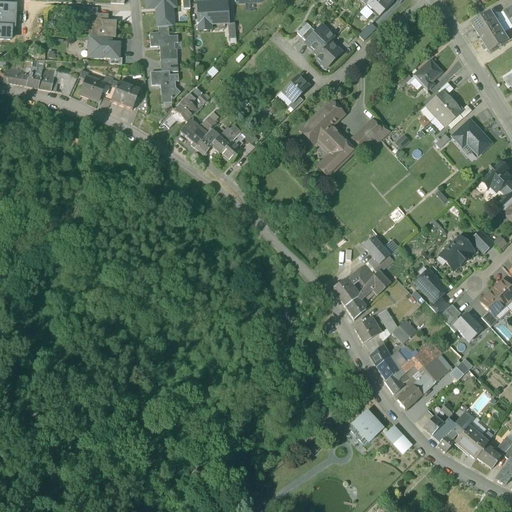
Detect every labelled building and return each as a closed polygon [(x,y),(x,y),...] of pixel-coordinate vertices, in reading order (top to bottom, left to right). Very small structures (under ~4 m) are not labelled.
[(146,0),(148,13),(157,12),(158,31),(168,30),(167,14),(171,14),(171,6),(174,6),(173,0),(146,0)] [(388,0),(372,0),(367,6),(379,17),(392,3),(388,0)] [(31,14),(31,1),(19,1),(20,14),(31,14)] [(228,4),(197,6),(198,34),(211,33),(211,27),(229,26),(228,4)] [(511,5),(502,12),(508,21),(511,18),(511,5)] [(0,30),(10,31),(14,31),(15,8),(0,6),(0,30)] [(491,13),(471,25),(479,39),(499,27),(491,13)] [(115,24),(105,24),(105,17),(97,17),(97,18),(84,17),(84,33),(91,33),(91,40),(109,40),(114,41),(115,24)] [(371,26),(359,38),(364,43),(376,31),(371,26)] [(306,44),(305,44),(309,48),(309,49),(317,57),(330,44),(334,40),(322,27),(315,34),(306,44)] [(499,27),(479,39),(489,55),(509,43),(499,27)] [(310,29),(301,39),(306,44),(315,34),(310,29)] [(0,42),(10,43),(10,31),(0,30),(0,42)] [(168,30),(158,31),(158,37),(149,37),(150,51),(159,50),(160,65),(170,64),(169,54),(174,54),(173,46),(177,46),(177,40),(168,40),(168,30)] [(119,47),(109,46),(109,40),(91,40),(88,40),(88,55),(96,56),(95,62),(109,63),(119,63),(119,62),(119,47)] [(317,57),(315,60),(326,70),(341,55),(330,44),(317,57)] [(430,63),(413,78),(427,93),(433,87),(430,84),(441,75),(430,63)] [(21,74),(5,70),(5,71),(4,81),(3,86),(17,89),(20,78),(21,74)] [(32,72),(22,70),(21,74),(20,78),(30,80),(31,76),(32,72)] [(48,78),(41,76),(41,78),(40,81),(37,93),(50,96),(50,95),(53,81),(53,80),(54,75),(48,74),(48,78)] [(70,80),(61,77),(54,75),(53,80),(53,81),(58,81),(65,83),(64,87),(72,91),(75,84),(70,81),(70,80)] [(30,80),(29,83),(27,83),(26,91),(37,93),(40,81),(35,80),(36,77),(31,76),(30,80)] [(161,76),(151,77),(151,91),(160,90),(161,105),(171,104),(171,94),(175,94),(175,93),(175,86),(178,86),(178,79),(169,79),(169,76),(161,76)] [(407,76),(397,84),(402,89),(411,81),(407,76)] [(30,80),(20,78),(17,89),(26,91),(27,83),(29,83),(30,80)] [(298,78),(282,94),(292,104),(293,104),(299,98),(308,89),(298,78)] [(104,88),(86,82),(80,100),(97,107),(99,102),(104,89),(104,88)] [(447,85),(438,94),(440,96),(443,94),(446,97),(452,91),(447,85)] [(72,91),(64,87),(63,90),(61,98),(68,100),(72,91)] [(139,96),(117,87),(115,93),(110,106),(132,115),(139,96)] [(115,93),(104,89),(99,102),(110,106),(115,93)] [(196,92),(174,115),(180,120),(186,126),(197,114),(194,111),(196,109),(196,110),(199,107),(202,110),(207,104),(196,92)] [(175,94),(171,94),(171,104),(174,104),(180,97),(175,93),(175,94)] [(440,96),(428,107),(437,117),(452,104),(446,97),(443,94),(440,96)] [(299,98),(293,104),(292,104),(288,108),(293,113),(303,103),(299,98)] [(354,153),(330,129),(343,117),(330,104),(299,134),(307,143),(312,139),(330,157),(317,170),(326,180),(354,153)] [(460,113),(452,104),(437,117),(446,127),(458,116),(461,113),(460,113)] [(466,107),(460,113),(461,113),(458,116),(462,121),(471,113),(466,107)] [(172,118),(163,128),(168,133),(177,123),(172,118)] [(186,126),(180,120),(177,123),(183,129),(186,126)] [(215,127),(207,120),(202,126),(208,131),(210,133),(215,127)] [(491,146),(469,122),(452,138),(459,147),(464,142),(478,157),(491,146)] [(371,123),(352,141),(362,151),(381,133),(371,123)] [(206,138),(190,125),(180,136),(193,146),(191,149),(194,152),(203,142),(206,138)] [(229,133),(227,131),(218,140),(228,149),(232,146),(239,138),(240,136),(232,129),(229,133)] [(255,143),(244,132),(240,136),(239,138),(243,141),(249,147),(250,148),(255,143)] [(206,138),(203,142),(211,150),(218,140),(210,133),(208,134),(206,138)] [(405,136),(395,144),(400,150),(411,142),(405,136)] [(445,136),(435,145),(439,150),(449,141),(445,136)] [(239,138),(232,146),(234,148),(238,144),(239,145),(243,141),(239,138)] [(228,149),(218,140),(211,150),(210,151),(219,158),(228,149)] [(203,142),(194,152),(204,160),(210,151),(211,150),(203,142)] [(228,149),(219,158),(230,167),(241,155),(234,148),(232,146),(228,149)] [(241,155),(246,160),(254,152),(250,148),(249,147),(241,155)] [(499,164),(480,182),(487,190),(490,187),(495,194),(499,190),(509,180),(510,179),(504,173),(506,171),(499,164)] [(511,183),(509,180),(499,190),(504,196),(504,197),(508,201),(511,198),(511,183)] [(511,198),(508,201),(500,209),(504,213),(511,205),(511,198)] [(511,205),(504,213),(503,214),(511,223),(511,205)] [(397,208),(392,213),(395,216),(400,212),(397,208)] [(481,232),(471,242),(483,255),(493,245),(481,232)] [(459,238),(441,255),(447,261),(444,264),(452,272),(459,266),(460,267),(467,260),(467,259),(473,253),(459,238)] [(499,238),(494,243),(500,250),(505,245),(499,238)] [(387,256),(373,240),(362,249),(372,260),(378,267),(390,256),(389,254),(387,256)] [(342,241),(335,247),(338,250),(345,244),(342,241)] [(414,242),(409,246),(413,251),(418,247),(414,242)] [(358,243),(352,248),(355,252),(361,247),(358,243)] [(399,244),(391,250),(389,254),(390,256),(401,246),(399,244)] [(378,267),(372,260),(367,265),(373,272),(377,269),(378,267)] [(378,267),(377,269),(381,273),(388,267),(384,262),(378,267)] [(364,268),(359,272),(344,282),(349,289),(358,282),(364,290),(373,279),(364,268)] [(443,289),(427,273),(416,283),(416,287),(432,304),(433,305),(439,299),(440,298),(437,295),(443,289)] [(364,290),(359,296),(363,300),(371,293),(377,299),(389,287),(377,274),(364,290)] [(349,289),(344,282),(331,292),(344,310),(357,300),(356,299),(349,289)] [(501,283),(491,293),(504,307),(511,299),(511,293),(509,291),(501,283)] [(504,307),(491,293),(480,303),(487,312),(493,317),(504,307)] [(439,299),(433,305),(432,304),(428,308),(438,319),(448,310),(439,299)] [(357,300),(344,310),(353,324),(365,314),(363,312),(364,311),(361,306),(359,304),(357,300)] [(448,310),(438,319),(447,328),(460,315),(451,307),(448,310)] [(487,312),(480,319),(490,329),(498,321),(493,317),(487,312)] [(396,331),(385,313),(377,318),(386,332),(383,334),(387,340),(392,335),(396,331)] [(467,345),(481,332),(466,316),(452,329),(467,345)] [(368,323),(353,332),(362,347),(373,340),(377,338),(376,338),(368,323)] [(396,331),(392,335),(402,346),(414,334),(404,324),(396,331)] [(383,334),(376,338),(377,338),(373,340),(377,346),(381,344),(382,346),(382,345),(387,340),(383,334)] [(373,340),(363,347),(370,358),(380,351),(377,346),(373,340)] [(410,361),(408,363),(413,369),(418,374),(426,369),(436,361),(424,348),(410,361)] [(370,358),(369,360),(376,371),(389,361),(382,349),(380,351),(370,358)] [(401,352),(397,356),(405,365),(408,363),(410,361),(401,352)] [(389,361),(376,371),(385,385),(394,376),(397,373),(389,361)] [(436,361),(426,369),(418,374),(422,379),(423,379),(426,383),(429,380),(434,386),(447,374),(436,361)] [(405,365),(399,372),(403,377),(413,369),(408,363),(405,365)] [(461,365),(449,376),(457,383),(468,372),(461,365)] [(403,377),(399,382),(398,384),(400,387),(406,386),(407,384),(418,374),(413,369),(403,377)] [(403,377),(399,372),(397,373),(394,376),(399,382),(403,377)] [(418,374),(407,384),(406,386),(405,386),(410,391),(412,389),(422,379),(418,374)] [(399,382),(394,376),(385,385),(384,385),(393,398),(399,392),(400,387),(398,384),(399,382)] [(422,379),(412,389),(421,398),(434,386),(429,380),(426,383),(423,379),(422,379)] [(410,391),(397,403),(396,404),(405,414),(421,398),(412,389),(410,391)] [(489,396),(484,401),(488,404),(492,399),(489,396)] [(453,415),(445,407),(440,412),(441,414),(448,420),(453,415)] [(465,416),(458,410),(453,415),(457,419),(460,422),(465,416)] [(383,431),(366,413),(348,430),(365,448),(383,431)] [(457,419),(453,415),(448,420),(450,422),(453,424),(457,419)] [(465,416),(460,422),(462,424),(455,430),(462,435),(467,429),(473,422),(465,416)] [(433,419),(422,431),(430,439),(442,427),(433,419)] [(450,435),(442,427),(430,439),(439,446),(450,435)] [(480,441),(467,429),(462,435),(458,440),(454,444),(453,445),(468,458),(482,443),(480,441)] [(393,447),(401,439),(393,430),(384,438),(393,447)] [(462,435),(455,430),(451,434),(454,437),(458,440),(462,435)] [(450,435),(439,446),(439,447),(436,450),(444,456),(447,453),(446,453),(453,445),(454,444),(450,442),(453,438),(450,435)] [(486,435),(480,441),(482,443),(486,447),(491,440),(486,435)] [(511,444),(511,445),(505,440),(495,453),(492,451),(491,453),(485,449),(475,461),(490,473),(501,459),(506,463),(509,460),(511,455),(511,444)] [(482,443),(468,458),(474,463),(475,461),(485,449),(486,447),(482,443)] [(511,457),(510,460),(509,460),(493,483),(503,489),(511,475),(511,457)] [(385,503),(379,508),(383,511),(388,511),(391,509),(385,503)]
